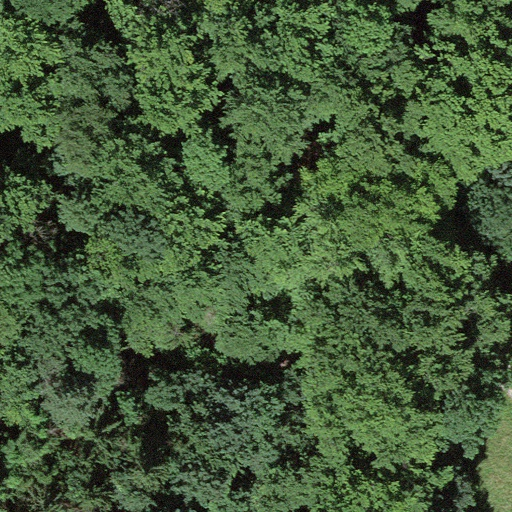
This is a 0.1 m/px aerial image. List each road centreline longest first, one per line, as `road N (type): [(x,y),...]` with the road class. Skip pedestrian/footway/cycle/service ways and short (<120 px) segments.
road 1 (track): [(300,0),(273,238),(255,511)]
road 2 (track): [(382,0),(402,120),(471,340),(511,387)]
